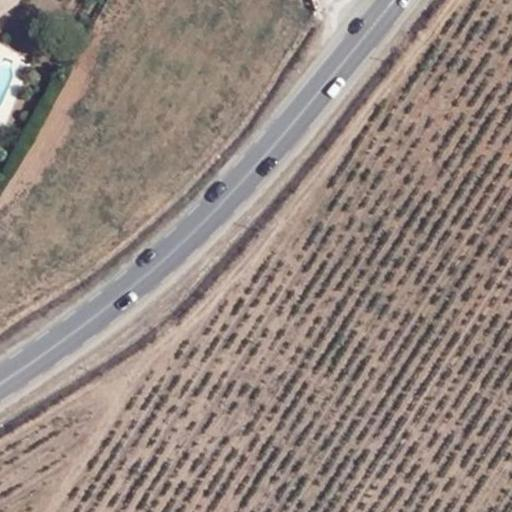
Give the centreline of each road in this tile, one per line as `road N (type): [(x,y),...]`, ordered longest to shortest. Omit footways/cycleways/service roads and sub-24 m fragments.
road 1 (track): [(44,511),(133,366),(278,236),(457,0)]
road 2 (secondary): [(0,382),(154,272),(394,0)]
